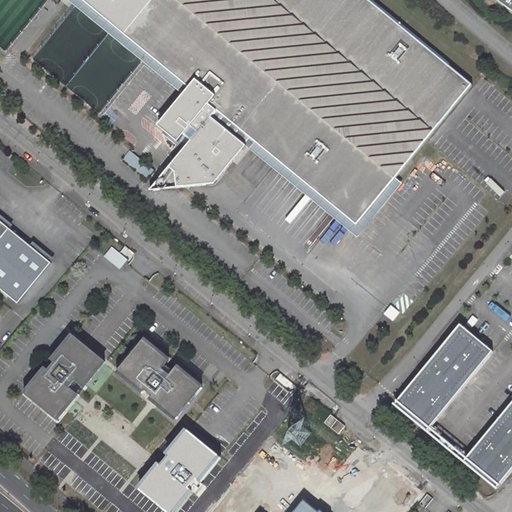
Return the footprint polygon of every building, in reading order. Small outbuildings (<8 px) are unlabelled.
[(189,86),(81,0),(68,0),(183,93),(189,86)] [(81,0),(189,86),(192,89),(162,126),(182,142),(188,135),(195,141),(153,190),(178,189),(219,186),(249,148),(254,140),(359,224),(397,177),(474,84),(372,0),(81,0)] [(511,0),(493,0),(511,14),(511,0)] [(249,148),(360,236),(387,203),(403,183),(397,177),(359,224),(254,140),(249,148)] [(0,241),(10,230),(0,221),(0,241)] [(51,265),(10,230),(0,241),(0,289),(17,304),(51,265)] [(126,261),(112,249),(105,257),(119,269),(126,261)] [(494,353),(460,325),(399,399),(394,405),(428,433),(494,353)] [(107,362),(72,333),(51,359),(55,362),(48,370),(45,367),(24,392),(59,420),(80,394),(72,387),(79,379),(87,385),(107,362)] [(147,337),(122,368),(142,385),(144,383),(156,394),(155,395),(180,416),(206,385),(180,364),(174,372),(166,366),(172,358),(147,337)] [(511,471),(511,403),(469,455),(463,462),(497,490),(511,471)] [(223,456),(188,428),(168,454),(171,457),(165,465),(161,462),(141,487),(171,511),(177,511),(197,489),(189,482),(195,473),(204,480),(223,456)]
